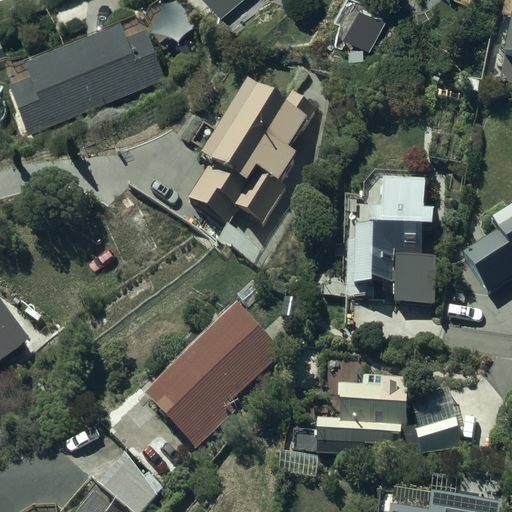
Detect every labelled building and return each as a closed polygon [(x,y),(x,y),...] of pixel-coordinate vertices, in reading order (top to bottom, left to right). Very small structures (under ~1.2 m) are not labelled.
[(203,0),(217,16),(236,0),(203,0)] [(511,0),(504,0),(482,86),(501,85),(500,89),(511,91),(511,0)] [(122,31),(23,69),(28,82),(8,89),(18,115),(30,137),(167,83),(148,36),(127,44),(122,31)] [(228,227),(237,212),(263,227),(285,192),(279,188),(295,162),(288,157),(316,114),(292,98),(283,112),(248,90),(201,163),(209,169),(188,202),(228,227)] [(424,182),(380,182),(380,217),(369,217),(369,234),(348,234),(348,299),(372,299),(372,288),(394,288),(394,260),(421,260),(421,239),(432,239),(432,219),(423,219),(424,182)] [(496,240),(462,259),(488,297),(511,281),(511,216),(491,231),(496,240)] [(282,357),(236,312),(145,400),(195,452),(234,415),(228,409),(282,357)] [(0,367),(30,349),(14,323),(7,327),(0,313),(0,367)] [(408,381),(363,380),(363,390),(339,390),(339,425),(316,425),(316,438),(292,438),(292,455),(315,455),(315,461),(364,461),(364,453),(415,452),(414,432),(408,432),(408,381)] [(455,424),(416,436),(421,460),(463,450),(455,424)] [(125,456),(98,488),(125,511),(146,511),(165,491),(148,476),(144,481),(125,456)] [(511,480),(463,479),(462,504),(379,498),(378,511),(497,511),(498,508),(498,507),(510,507),(511,480)] [(112,511),(93,496),(79,511),(112,511)]
